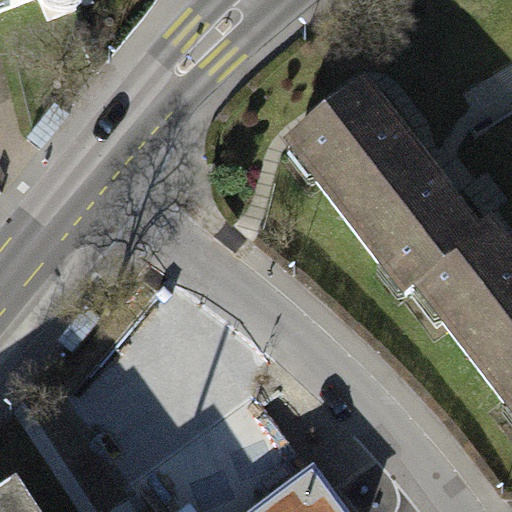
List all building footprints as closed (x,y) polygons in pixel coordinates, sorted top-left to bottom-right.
[(0,0),(0,12),(10,31),(70,0),(0,0)] [(511,251),(381,90),(297,157),(362,237),(486,389),(511,421),(511,251)] [(278,511),(320,484),(265,404),(140,489),(155,511),(278,511)] [(338,511),(320,484),(278,511),(338,511)] [(33,511),(22,493),(0,506),(0,511),(33,511)]
